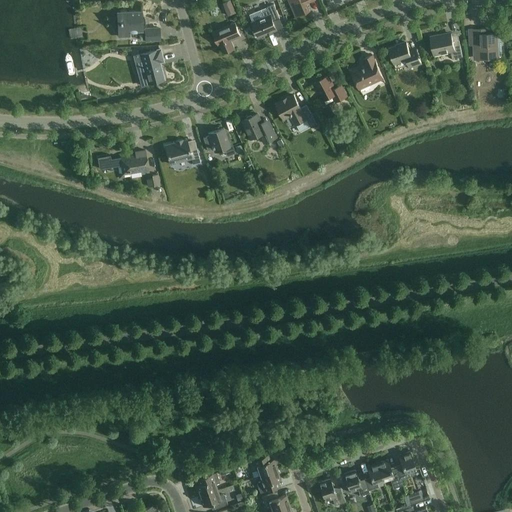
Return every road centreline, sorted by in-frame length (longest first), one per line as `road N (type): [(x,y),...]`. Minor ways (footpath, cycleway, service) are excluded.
road 1 (tertiary): [(427,0),(349,22),(206,93)]
road 2 (tertiary): [(206,93),(121,118),(0,119)]
road 3 (residential): [(443,511),(422,449),(407,435),(291,472)]
road 4 (residential): [(61,511),(154,480),(173,493),(179,511)]
